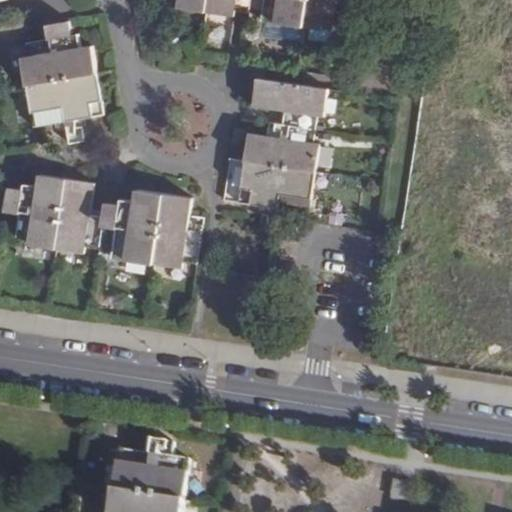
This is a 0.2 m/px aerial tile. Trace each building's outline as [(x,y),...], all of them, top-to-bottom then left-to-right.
[(235,9),(236,0),(180,0),(179,7),(234,15),(235,9)] [(251,0),(236,0),(235,9),(249,11),(250,6),(251,0)] [(251,0),(250,6),(264,9),(263,15),(276,18),(276,22),(332,30),(334,19),(347,21),(350,1),(345,0),(251,0)] [(67,120),(76,118),(104,113),(93,45),(81,47),(78,33),(73,34),(71,20),(48,24),(50,38),(31,41),(33,54),(24,56),(32,111),(36,111),(39,124),(67,120)] [(511,121),(511,63),(481,59),(473,116),(511,121)] [(268,204),(279,206),(306,211),(308,197),(311,197),(319,142),(309,140),(314,115),(324,116),(328,89),(258,78),(255,105),(286,110),(292,111),(290,124),(288,137),(282,136),(250,131),(245,159),(239,199),(268,204)] [(292,111),(286,110),(284,123),(290,124),(292,111)] [(75,132),(76,118),(67,120),(69,132),(75,132)] [(290,124),(284,123),(276,122),(275,129),(283,130),(282,136),(288,137),(290,124)] [(226,198),(239,199),(245,159),(232,157),(226,198)] [(90,222),(91,213),(96,183),(40,174),(38,186),(26,184),(25,189),(10,187),(6,210),(21,213),(18,231),(31,233),(29,243),(84,253),(87,241),(90,222)] [(511,247),(511,185),(463,180),(455,241),(511,247)] [(104,224),(90,222),(87,241),(116,245),(114,254),(128,255),(127,258),(183,267),(185,256),(198,258),(201,236),(188,235),(189,228),(194,197),(138,187),(136,200),(125,198),(123,203),(108,201),(105,215),(104,224)] [(277,222),(277,216),(278,216),(279,206),(268,204),(268,220),(277,222)] [(105,215),(91,213),(90,222),(104,224),(105,215)] [(194,229),(189,228),(188,235),(201,236),(204,222),(196,221),(194,229)] [(88,297),(80,295),(78,304),(87,305),(88,297)] [(184,511),(193,458),(175,455),(177,443),(157,440),(155,452),(125,447),(115,511),(184,511)] [(393,478),(390,498),(408,501),(411,481),(393,478)]
